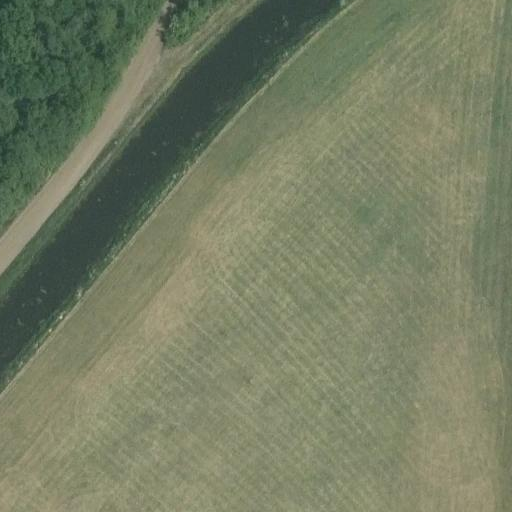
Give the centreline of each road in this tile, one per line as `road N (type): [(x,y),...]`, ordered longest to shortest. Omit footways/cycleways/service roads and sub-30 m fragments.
road 1 (track): [(0,255),(121,99),(176,0)]
road 2 (track): [(135,75),(178,54),(240,0)]
